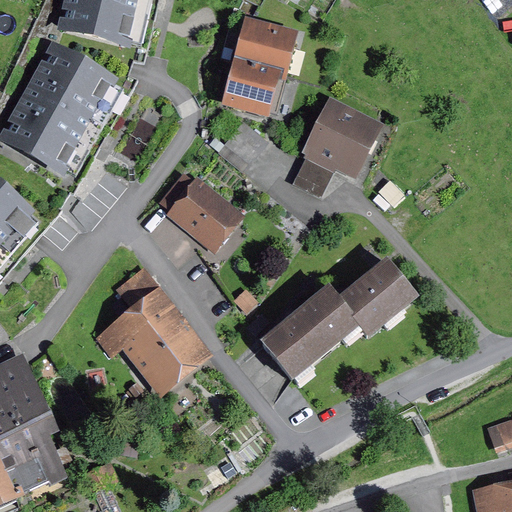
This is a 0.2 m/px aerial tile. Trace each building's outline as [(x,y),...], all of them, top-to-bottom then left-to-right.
[(126,45),(137,0),(70,0),(63,29),(126,45)] [(249,28),(240,65),(281,76),(290,39),(249,28)] [(62,173),(111,85),(54,53),(5,141),(62,173)] [(288,78),(281,76),(240,65),(229,103),(277,116),(288,78)] [(350,173),(373,128),(333,107),(310,153),(350,173)] [(225,146),(248,165),(266,143),(243,124),(225,146)] [(307,160),(294,185),(321,199),(334,173),(307,160)] [(235,219),(185,178),(162,205),(213,246),(235,219)] [(0,246),(27,215),(0,191),(0,246)] [(389,265),(341,305),(339,306),(358,328),(367,339),(416,299),(389,265)] [(199,357),(176,327),(183,322),(144,272),(119,291),(133,310),(98,338),(113,357),(130,343),(163,385),(199,357)] [(358,328),(339,306),(341,305),(330,292),(263,347),(292,382),(358,328)] [(256,307),(243,295),(231,307),(245,319),(256,307)] [(61,468),(44,432),(48,431),(38,411),(40,411),(20,367),(0,375),(0,397),(3,405),(0,406),(0,459),(16,498),(29,492),(26,485),(61,468)] [(511,422),(489,431),(496,450),(511,444),(511,422)] [(121,511),(109,485),(118,481),(110,465),(86,476),(102,511),(121,511)] [(0,500),(13,494),(0,467),(0,500)] [(478,492),(481,511),(511,511),(511,475),(508,476),(510,486),(478,492)]
